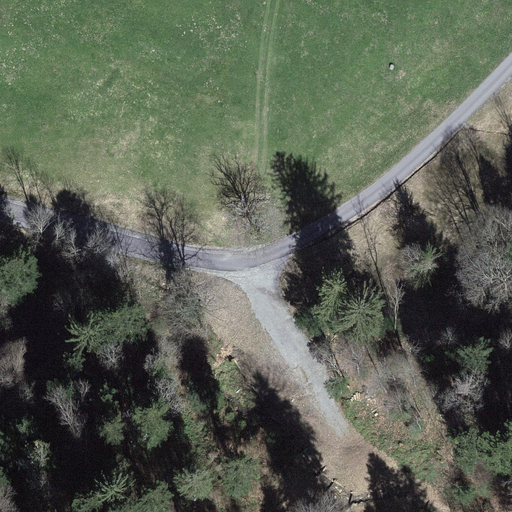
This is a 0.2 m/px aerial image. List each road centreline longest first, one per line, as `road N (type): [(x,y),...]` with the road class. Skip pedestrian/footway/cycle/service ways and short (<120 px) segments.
road 1 (track): [(511,65),(425,158),(307,236),(258,254),(174,258),(0,209)]
road 2 (track): [(258,254),(270,301),(332,431),(356,467),(430,511)]
road 3 (track): [(239,254),(263,161),(279,0)]
road 4 (track): [(0,250),(36,274),(46,315),(36,349),(0,366)]
